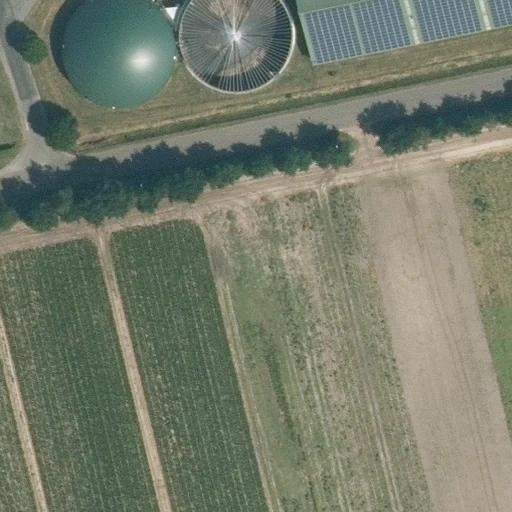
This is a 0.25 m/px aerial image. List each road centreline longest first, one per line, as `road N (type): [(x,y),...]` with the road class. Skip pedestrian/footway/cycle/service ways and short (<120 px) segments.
road 1 (residential): [(511,81),(53,173)]
road 2 (residential): [(0,8),(53,173)]
